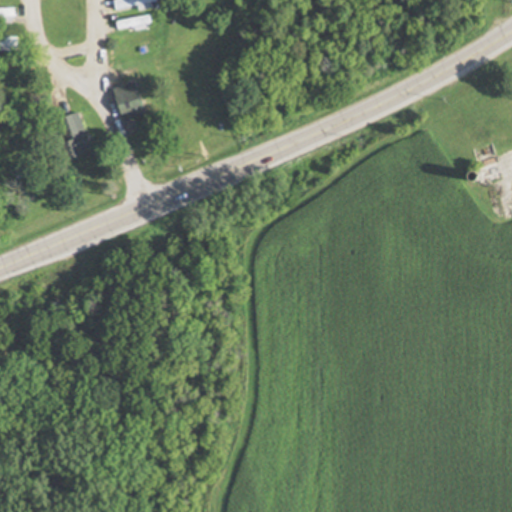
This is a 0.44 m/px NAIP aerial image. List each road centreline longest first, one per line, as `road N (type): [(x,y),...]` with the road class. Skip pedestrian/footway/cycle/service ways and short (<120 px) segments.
road 1 (primary): [(0,259),(511,34)]
road 2 (residential): [(91,88),(92,0),(27,44),(62,76),(91,88),(137,202)]
